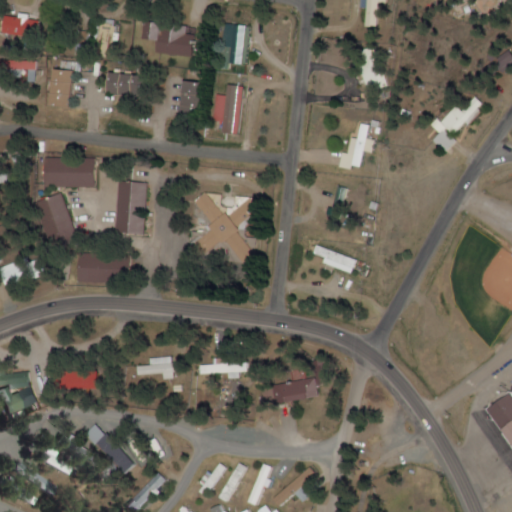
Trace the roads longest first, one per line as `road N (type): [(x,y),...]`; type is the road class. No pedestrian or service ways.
road 1 (secondary): [(475,511),(440,430),(394,373),(335,329),(83,303),(0,324)]
road 2 (residential): [(278,320),(304,0)]
road 3 (residential): [(0,131),(291,161)]
road 4 (tertiary): [(371,352),(511,116)]
road 5 (residential): [(371,352),(343,394),(329,511)]
